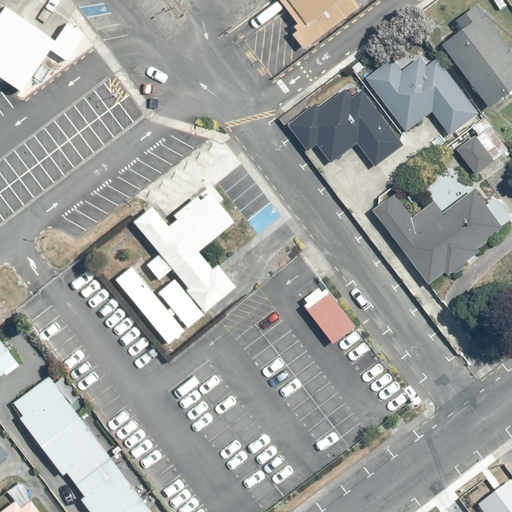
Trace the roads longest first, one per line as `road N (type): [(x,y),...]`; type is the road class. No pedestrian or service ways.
road 1 (unknown): [(16,235),(47,295),(123,396),(204,335),(299,455),(380,395),(290,280),(339,242)]
road 2 (residential): [(354,511),(511,392)]
